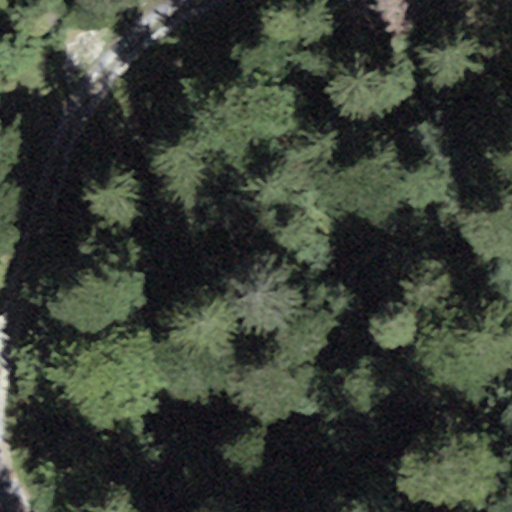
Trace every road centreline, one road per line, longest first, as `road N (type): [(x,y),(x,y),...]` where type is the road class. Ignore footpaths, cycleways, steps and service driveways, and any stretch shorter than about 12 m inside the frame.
road 1 (track): [(213,0),(106,64),(0,342)]
road 2 (track): [(0,407),(66,511)]
